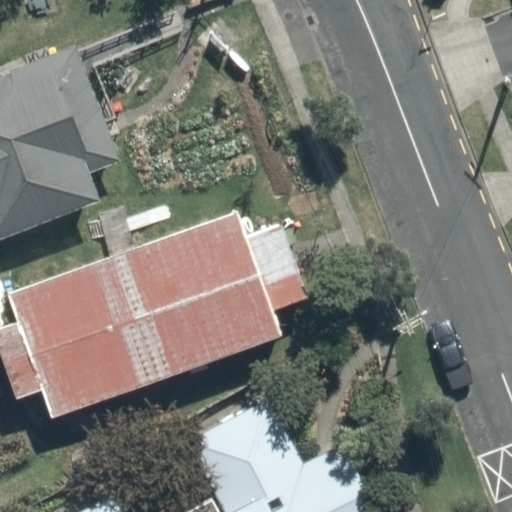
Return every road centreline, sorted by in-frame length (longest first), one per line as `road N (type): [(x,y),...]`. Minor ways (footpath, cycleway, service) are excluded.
road 1 (residential): [(511,398),(393,86)]
road 2 (residential): [(393,86),(511,42)]
